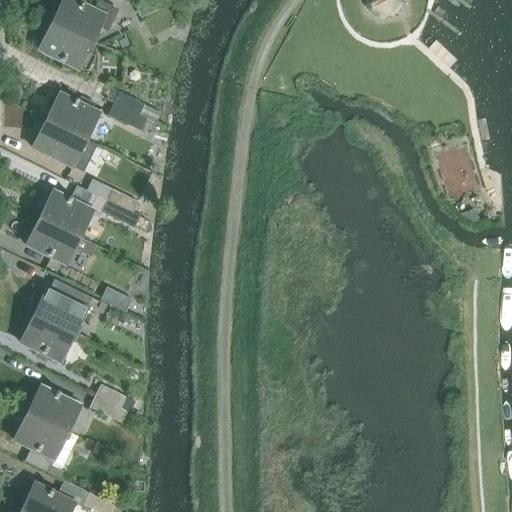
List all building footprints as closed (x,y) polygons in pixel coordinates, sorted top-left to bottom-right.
[(73,0),(62,0),(51,22),(92,42),(105,16),(83,5),(84,2),(82,0),(80,3),(73,0)] [(366,0),(368,10),(381,19),(395,16),(403,4),(402,0),(366,0)] [(79,69),(92,42),(51,22),(38,49),(79,69)] [(119,92),(113,104),(155,124),(160,113),(119,92)] [(58,94),(45,121),(85,141),(99,114),(77,103),(78,100),(75,99),(74,101),(58,94)] [(113,104),(107,115),(140,131),(149,136),(155,124),(113,104)] [(85,141),(45,121),(32,147),(72,167),(80,151),(91,157),(96,146),(85,141)] [(138,202),(91,179),(85,190),(107,201),(132,213),(138,202)] [(79,238),(93,211),(71,200),(72,197),(69,196),(68,198),(52,191),(39,218),(79,238)] [(140,216),(132,213),(107,201),(101,212),(134,228),(140,216)] [(66,265),(79,238),(39,218),(26,245),(66,265)] [(106,287),(100,300),(125,312),(131,300),(106,287)] [(46,288),(33,315),(73,335),(86,308),(64,298),(66,295),(63,293),(61,296),(46,288)] [(125,312),(100,300),(95,310),(120,322),(125,312)] [(73,335),(33,315),(19,342),(60,362),(73,335)] [(120,409),(120,408),(125,397),(100,385),(94,396),(120,409)] [(39,386),(26,413),(67,433),(80,406),(58,395),(59,392),(57,391),(55,394),(39,386)] [(120,409),(94,396),(89,408),(121,424),(127,412),(120,408),(120,409)] [(67,433),(26,413),(13,440),(54,460),(67,433)] [(47,463),(44,471),(60,479),(63,471),(49,464),(47,463)] [(33,483),(20,510),(23,511),(69,511),(74,504),(52,493),(53,490),(50,488),(49,491),(33,483)] [(110,511),(113,506),(88,494),(83,505),(96,511),(110,511)]
